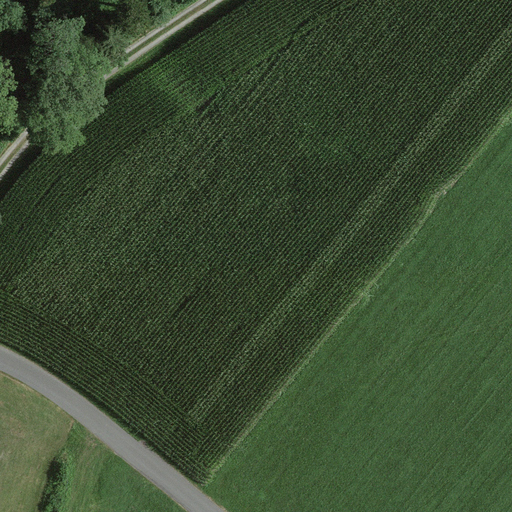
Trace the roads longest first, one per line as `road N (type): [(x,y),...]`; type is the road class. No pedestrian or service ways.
road 1 (track): [(206,0),(83,79),(0,171)]
road 2 (unclassified): [(203,511),(57,391),(0,358)]
